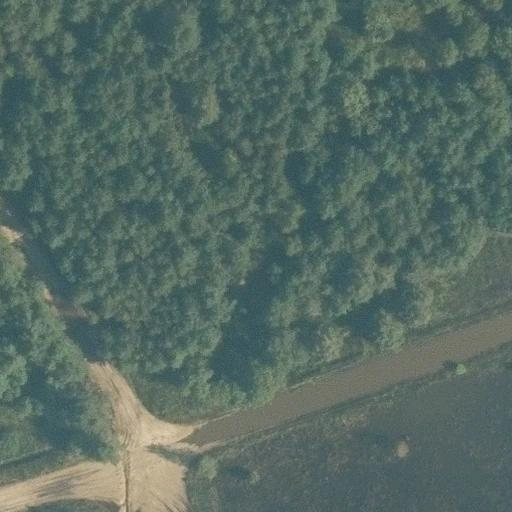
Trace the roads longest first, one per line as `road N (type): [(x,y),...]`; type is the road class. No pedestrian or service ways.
road 1 (track): [(511,337),(0,503)]
road 2 (track): [(0,222),(154,455)]
